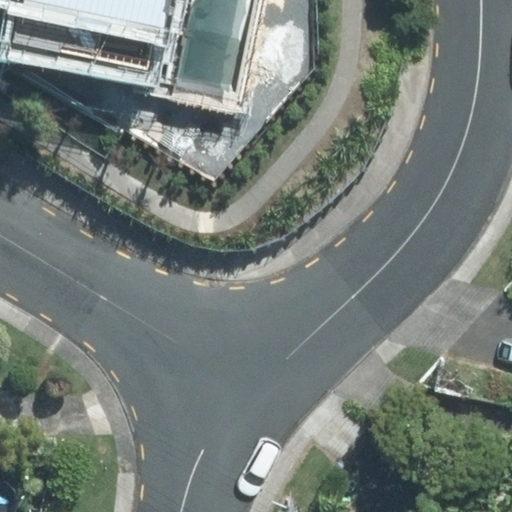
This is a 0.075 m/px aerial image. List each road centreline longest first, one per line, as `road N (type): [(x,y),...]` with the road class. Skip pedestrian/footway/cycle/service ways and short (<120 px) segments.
road 1 (residential): [(257,389),(410,241),(435,203),(474,115),(481,0)]
road 2 (residential): [(257,389),(0,236)]
road 3 (residential): [(181,511),(196,466),(257,389)]
